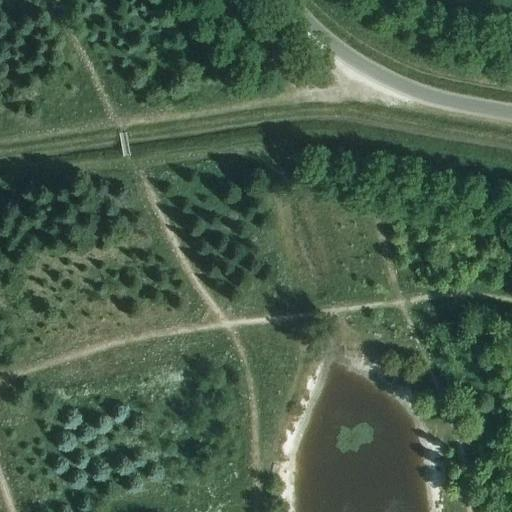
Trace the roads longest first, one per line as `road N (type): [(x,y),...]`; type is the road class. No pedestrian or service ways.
road 1 (track): [(119,124),(399,85)]
road 2 (unclassified): [(511,113),(429,96),(371,72),(285,0)]
